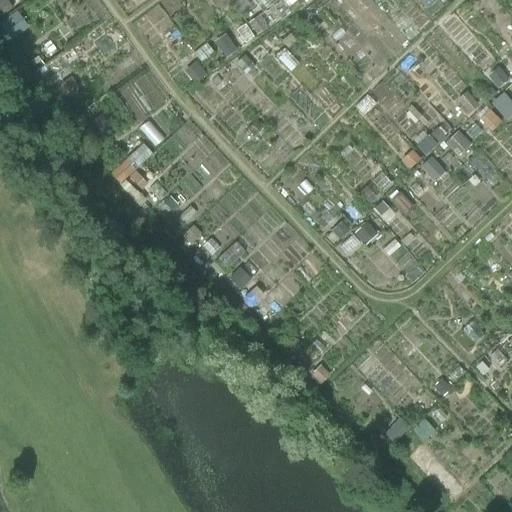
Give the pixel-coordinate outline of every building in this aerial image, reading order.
[(5,0),(0,0),(0,14),(11,7),(5,0)] [(16,11),(0,22),(0,27),(10,41),(28,27),(16,11)] [(245,76),(259,65),(250,52),(235,63),(245,76)] [(488,73),(500,84),(511,70),(511,56),(507,52),(488,73)] [(60,98),(78,87),(72,78),(55,89),(60,98)] [(491,130),(501,119),(485,106),(476,117),(491,130)] [(426,156),(446,136),(433,123),(413,143),(426,156)] [(458,129),(443,144),(456,158),(472,143),(458,129)] [(143,144),(108,172),(118,183),(152,156),(143,144)] [(421,167),(435,180),(444,170),(430,157),(421,167)] [(367,222),(354,233),(363,244),(376,233),(367,222)] [(426,392),(414,404),(424,414),(436,403),(426,392)]
